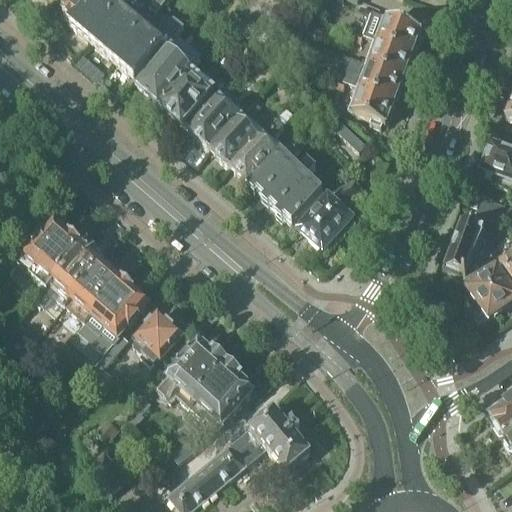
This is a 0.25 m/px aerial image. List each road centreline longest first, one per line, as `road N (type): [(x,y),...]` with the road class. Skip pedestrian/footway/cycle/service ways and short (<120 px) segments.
road 1 (tertiary): [(491,0),(381,288),(336,330)]
road 2 (secondary): [(254,282),(0,62)]
road 3 (secondary): [(312,352),(360,399),(377,429),(385,469),(381,511)]
road 4 (tertiary): [(402,428),(511,365)]
road 5 (secondary): [(402,428),(390,394),(336,330)]
